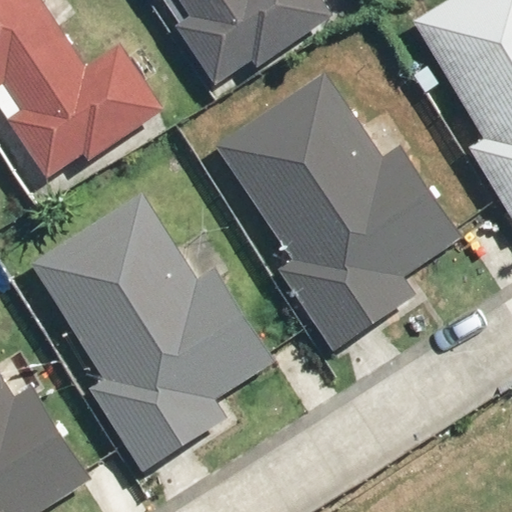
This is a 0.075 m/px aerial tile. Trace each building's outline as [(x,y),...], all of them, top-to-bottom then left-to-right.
[(5,159),(39,213),(175,125),(124,46),(83,72),(42,8),(53,0),(0,0),(0,127),(16,152),(5,159)] [(141,0),(212,108),(334,29),(315,0),(141,0)] [(511,0),(450,0),(409,22),(477,145),(459,154),(511,249),(511,0)] [(325,79),(213,148),(281,258),(266,267),(327,365),(423,305),(411,286),(462,254),(398,151),(378,163),(325,79)] [(138,205),(25,278),(98,381),(80,393),(142,481),(222,424),(213,411),(271,370),(204,275),(192,283),(138,205)] [(0,377),(0,511),(63,511),(92,495),(28,389),(12,398),(0,377)]
